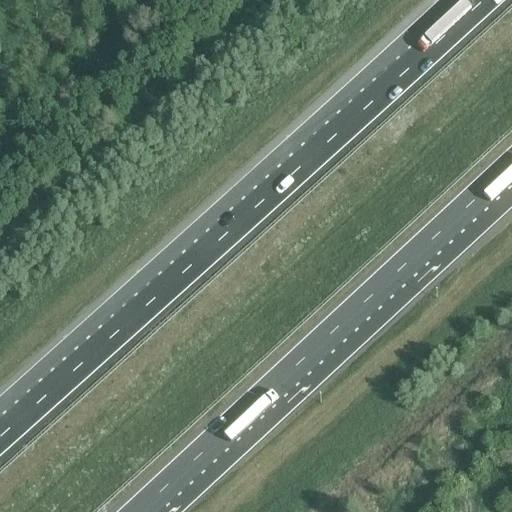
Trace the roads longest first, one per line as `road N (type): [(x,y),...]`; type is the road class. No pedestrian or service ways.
road 1 (motorway): [(481,0),(0,432)]
road 2 (motorway): [(137,511),(511,164)]
